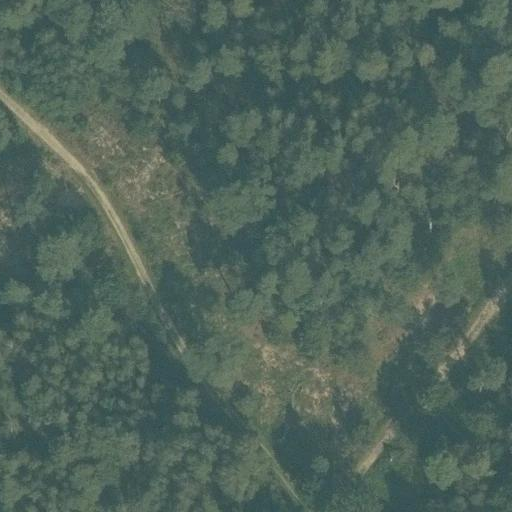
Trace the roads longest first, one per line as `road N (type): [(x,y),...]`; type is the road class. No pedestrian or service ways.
road 1 (track): [(0,98),(122,218),(208,361),(314,511)]
road 2 (track): [(511,279),(332,511)]
